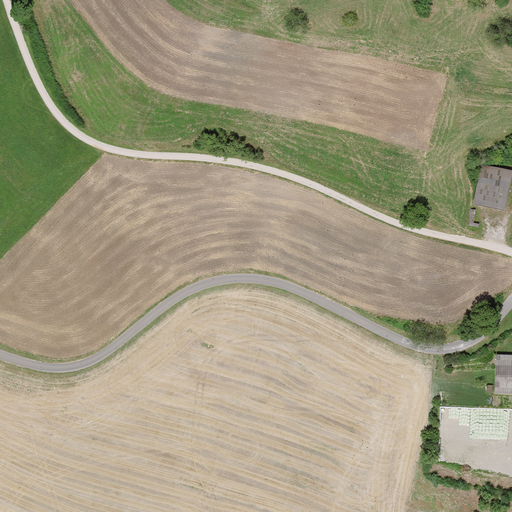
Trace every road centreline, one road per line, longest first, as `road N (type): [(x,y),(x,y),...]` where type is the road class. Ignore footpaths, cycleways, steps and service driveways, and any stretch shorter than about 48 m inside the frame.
road 1 (track): [(511,253),(418,231),(239,164),(121,152),(85,140),(42,97),(3,0)]
road 2 (track): [(511,299),(472,343),(428,350),(290,287),(251,279),(182,292),(93,362),(62,370),(0,357)]
